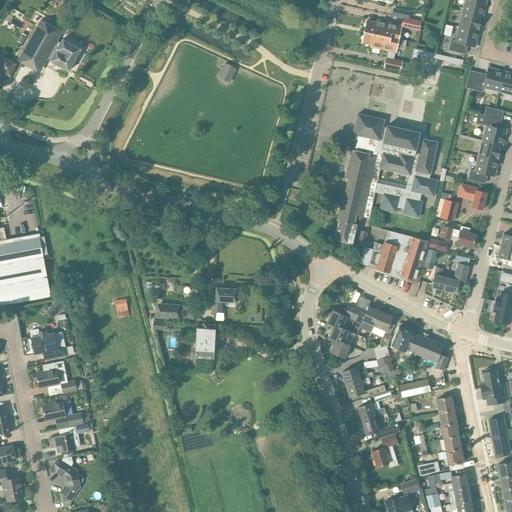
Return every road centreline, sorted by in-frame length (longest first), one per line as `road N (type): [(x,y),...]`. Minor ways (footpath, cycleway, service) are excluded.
road 1 (tertiary): [(323,262),(273,230),(151,201),(72,163)]
road 2 (tertiary): [(364,511),(305,320),(323,262)]
road 3 (residential): [(46,511),(9,325),(0,327)]
road 4 (residential): [(286,187),(333,0)]
road 5 (residential): [(464,334),(511,148)]
road 6 (tertiary): [(72,163),(156,0)]
road 7 (residential): [(489,511),(460,362),(464,334)]
road 8 (unclassified): [(464,334),(323,262)]
